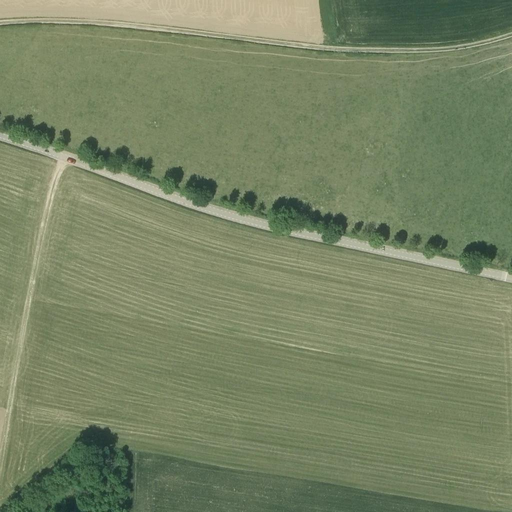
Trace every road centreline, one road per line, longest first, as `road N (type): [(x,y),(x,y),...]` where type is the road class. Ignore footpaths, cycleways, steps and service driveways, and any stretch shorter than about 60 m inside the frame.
road 1 (tertiary): [(511,278),(250,221),(0,135)]
road 2 (track): [(0,22),(116,23),(360,50),(452,48),(511,34)]
road 3 (track): [(64,156),(8,408),(0,480)]
